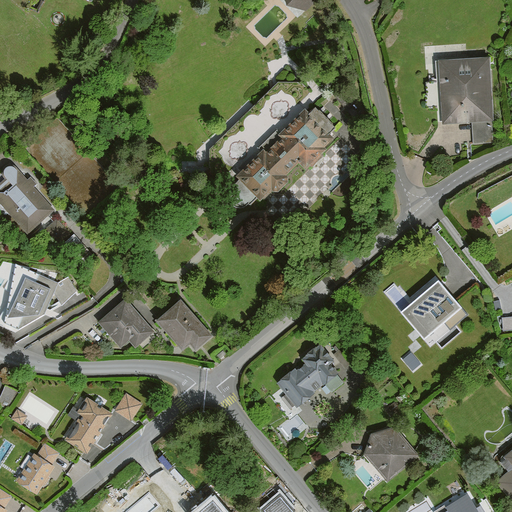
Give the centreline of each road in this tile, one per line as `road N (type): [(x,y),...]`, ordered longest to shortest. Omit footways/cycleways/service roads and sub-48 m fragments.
road 1 (residential): [(212,381),(421,207)]
road 2 (residential): [(421,207),(399,176),(366,34),(348,0)]
road 3 (residential): [(201,389),(169,369),(50,366),(0,349)]
road 4 (residential): [(53,511),(201,389)]
road 5 (residential): [(132,0),(92,73),(0,128)]
road 6 (residential): [(320,511),(212,381)]
